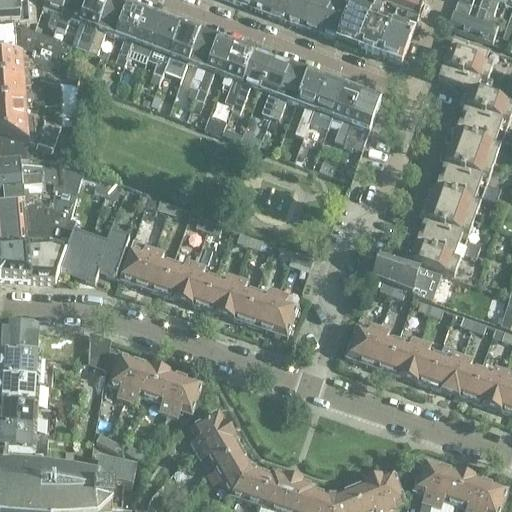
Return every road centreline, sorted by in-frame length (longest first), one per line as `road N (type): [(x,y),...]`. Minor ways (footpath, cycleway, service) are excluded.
road 1 (residential): [(165,0),(405,89),(445,0)]
road 2 (residential): [(315,390),(101,312),(0,306)]
road 3 (residential): [(315,390),(342,320),(333,295),(362,208),(383,203),(403,150)]
road 4 (residential): [(511,459),(315,390)]
